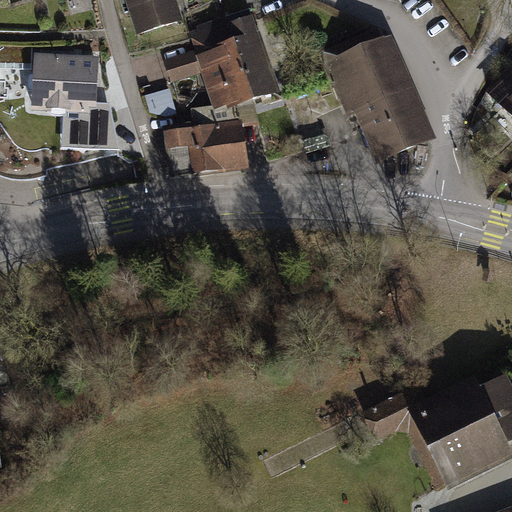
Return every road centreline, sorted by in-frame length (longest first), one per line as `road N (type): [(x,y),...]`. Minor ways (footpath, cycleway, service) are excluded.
road 1 (secondary): [(429,210),(280,193),(115,213),(0,241)]
road 2 (residential): [(446,134),(432,72),(385,18),(335,0)]
road 3 (residential): [(511,20),(446,134)]
